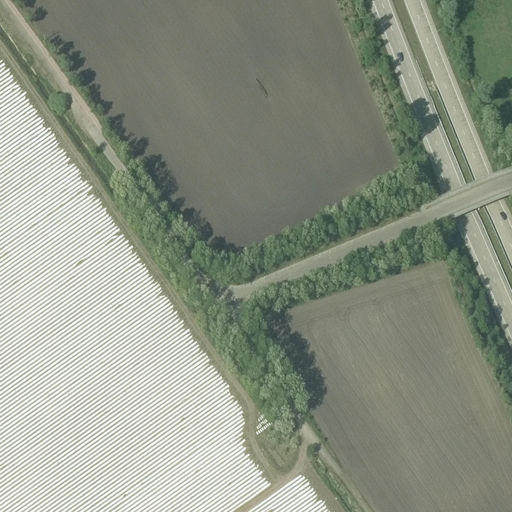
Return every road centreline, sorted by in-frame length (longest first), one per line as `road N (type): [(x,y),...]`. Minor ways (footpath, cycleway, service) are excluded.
road 1 (trunk): [(379,0),(511,322)]
road 2 (unclassified): [(218,304),(511,183)]
road 3 (trunk): [(511,248),(411,0)]
road 4 (unclassified): [(96,135),(218,304)]
road 5 (unclassified): [(218,304),(336,473)]
road 6 (track): [(0,6),(96,135)]
